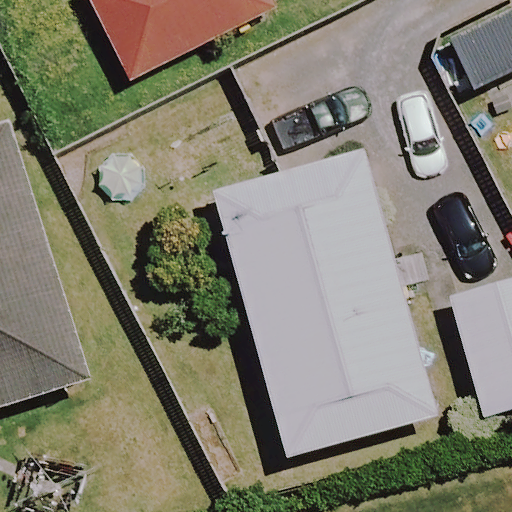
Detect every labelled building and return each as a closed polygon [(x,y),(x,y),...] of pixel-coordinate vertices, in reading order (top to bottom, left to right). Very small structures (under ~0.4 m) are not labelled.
[(267,20),(257,0),(70,0),(113,93),(267,20)] [(511,46),(430,91),(511,245),(511,46)] [(0,417),(90,389),(9,134),(0,137),(0,417)] [(425,429),(351,166),(203,208),(278,470),(425,429)] [(511,290),(437,317),(479,434),(511,422),(511,290)]
